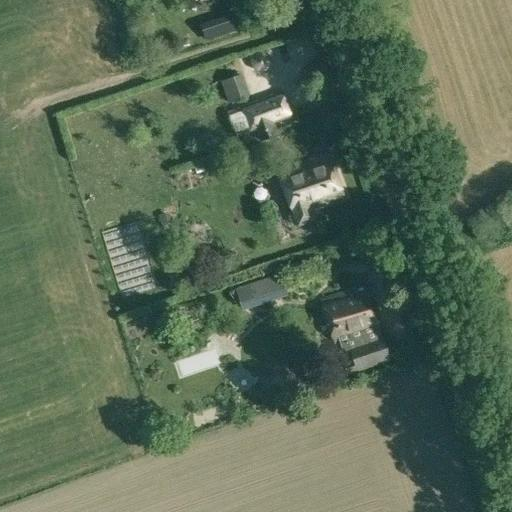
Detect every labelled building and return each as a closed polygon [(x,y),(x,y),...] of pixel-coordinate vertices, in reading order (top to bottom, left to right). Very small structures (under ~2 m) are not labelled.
[(222,34),(240,28),(235,14),(217,20),(222,34)] [(249,65),(261,103),(306,89),(294,50),(279,55),(284,71),(264,77),(259,62),(249,65)] [(224,81),(231,102),(247,96),(240,75),(224,81)] [(231,116),(238,134),(256,128),(261,140),(279,133),(274,120),(291,114),(285,96),(231,116)] [(278,170),(298,224),(316,218),(312,208),(346,196),(330,151),(278,170)] [(161,226),(170,223),(167,212),(158,215),(161,226)] [(354,257),(351,246),(307,259),(312,278),(337,270),(335,263),(354,257)] [(236,284),(243,307),(288,294),(281,270),(236,284)] [(322,298),(336,342),(350,338),(352,344),(349,345),(356,369),(390,359),(383,335),(380,336),(379,329),(381,329),(368,285),(322,298)]
